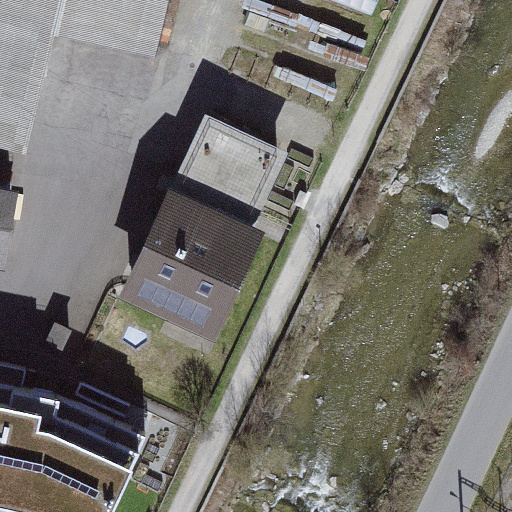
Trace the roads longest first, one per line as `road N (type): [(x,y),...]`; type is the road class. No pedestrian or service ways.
road 1 (residential): [(194,511),(433,0)]
road 2 (residential): [(442,511),(511,364)]
